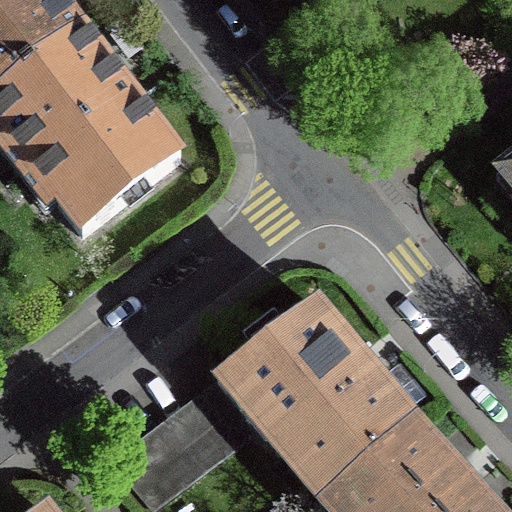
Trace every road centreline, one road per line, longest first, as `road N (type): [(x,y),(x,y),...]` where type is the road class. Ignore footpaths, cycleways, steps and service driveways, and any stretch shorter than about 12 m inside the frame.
road 1 (residential): [(327,178),(0,433)]
road 2 (residential): [(511,391),(327,178)]
road 3 (residential): [(327,178),(194,0)]
